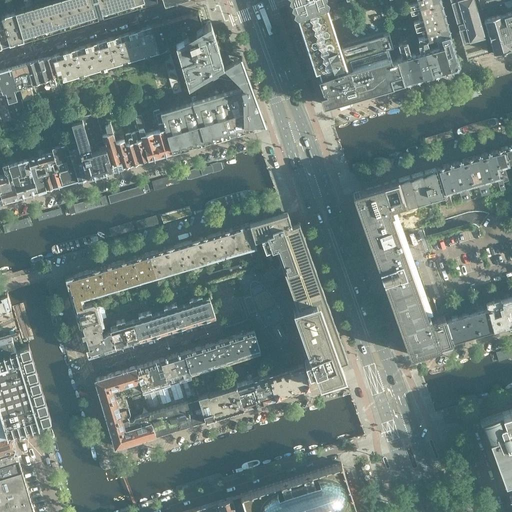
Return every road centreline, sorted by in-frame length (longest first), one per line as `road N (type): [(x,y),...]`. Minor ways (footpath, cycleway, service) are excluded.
road 1 (residential): [(371,375),(116,453),(105,448),(84,368)]
road 2 (residential): [(282,129),(0,210)]
road 3 (residential): [(53,270),(307,197)]
road 4 (residential): [(140,511),(391,436)]
road 5 (residential): [(0,58),(196,0)]
road 6 (residential): [(329,190),(511,135)]
road 7 (primary): [(391,369),(329,190)]
road 8 (primary): [(307,197),(371,375)]
road 9 (residential): [(302,122),(466,74)]
road 10 (residential): [(84,368),(218,327)]
road 11 (primary): [(237,0),(282,129)]
road 12 (primary): [(302,122),(255,0)]
road 13 (residential): [(511,331),(391,369)]
